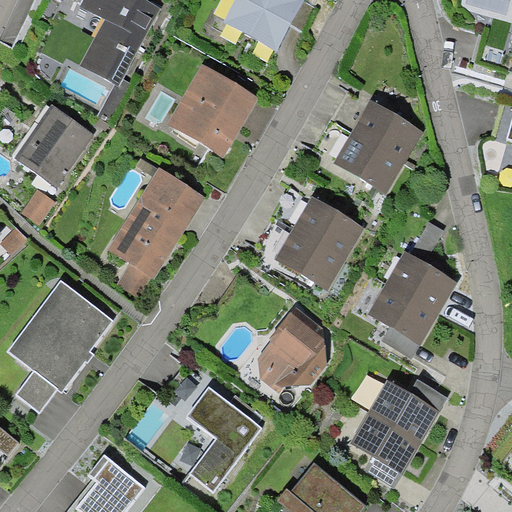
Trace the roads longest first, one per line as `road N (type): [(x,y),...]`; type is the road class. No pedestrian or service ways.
road 1 (residential): [(364,0),(152,332),(15,511)]
road 2 (residential): [(418,0),(471,197),(490,393)]
road 3 (residential): [(490,393),(424,511)]
